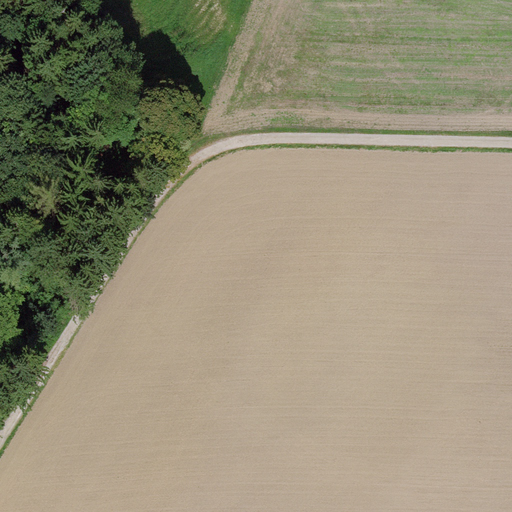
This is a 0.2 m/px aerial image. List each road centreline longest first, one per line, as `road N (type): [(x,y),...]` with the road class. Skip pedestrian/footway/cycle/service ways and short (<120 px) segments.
road 1 (track): [(511,147),(243,143),(213,150),(116,248),(0,436)]
road 2 (track): [(213,150),(176,143),(0,241)]
